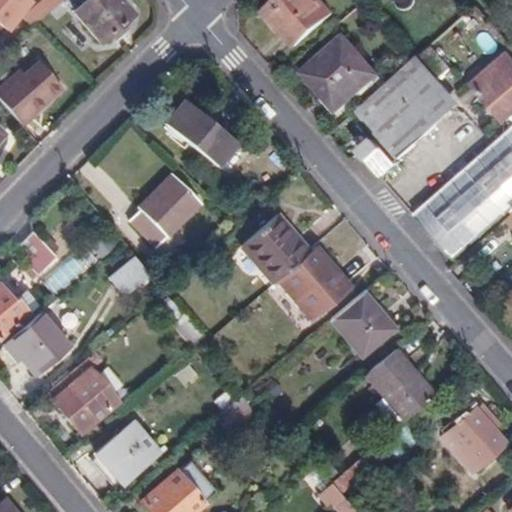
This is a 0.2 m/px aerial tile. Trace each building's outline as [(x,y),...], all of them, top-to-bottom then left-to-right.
[(0,0),(0,19),(9,26),(28,0),(0,0)] [(34,25),(38,21),(62,0),(37,0),(23,12),(34,25)] [(63,0),(99,40),(131,13),(119,0),(63,0)] [(333,14),(320,0),(279,0),(265,13),(295,47),(333,14)] [(380,74),(347,36),(304,74),(338,111),(380,74)] [(433,46),(422,56),(391,82),(412,105),(453,69),(433,46)] [(511,110),(511,55),(511,54),(476,85),(504,117),(511,110)] [(0,86),(0,97),(23,125),(36,114),(33,112),(62,87),(39,61),(24,74),(20,69),(0,86)] [(391,82),(357,111),(400,158),(433,128),(412,105),(391,82)] [(229,138),(190,106),(170,128),(210,161),(229,138)] [(456,259),(511,210),(511,133),(418,216),(456,259)] [(361,151),(383,177),(397,164),(374,139),(361,151)] [(199,203),(171,176),(127,220),(157,248),(199,203)] [(244,212),(224,190),(214,198),(234,221),(244,212)] [(278,279),(310,252),(276,214),(240,245),(273,283),(278,279)] [(54,259),(33,234),(14,250),(35,275),(54,259)] [(352,287),(316,246),(310,252),(278,279),(313,321),(352,287)] [(150,273),(134,254),(109,275),(125,294),(150,273)] [(14,300),(0,283),(0,337),(30,312),(18,298),(14,300)] [(393,332),(361,295),(328,322),(360,360),(393,332)] [(173,323),(195,351),(207,340),(180,309),(174,314),(178,319),(173,323)] [(42,312),(11,338),(39,370),(69,345),(42,312)] [(433,396),(396,351),(364,378),(403,423),(433,396)] [(118,401),(90,368),(54,399),(81,432),(118,401)] [(240,398),(211,422),(225,437),(253,414),(240,398)] [(505,445),(475,409),(448,433),(478,468),(505,445)] [(158,453),(132,422),(97,452),(123,482),(158,453)] [(374,448),(332,485),(341,496),(383,458),(374,448)] [(196,511),(217,494),(191,463),(143,502),(151,511),(196,511)] [(323,493),(339,511),(354,511),(341,496),(332,485),(323,493)] [(14,511),(3,499),(0,501),(0,511),(14,511)]
